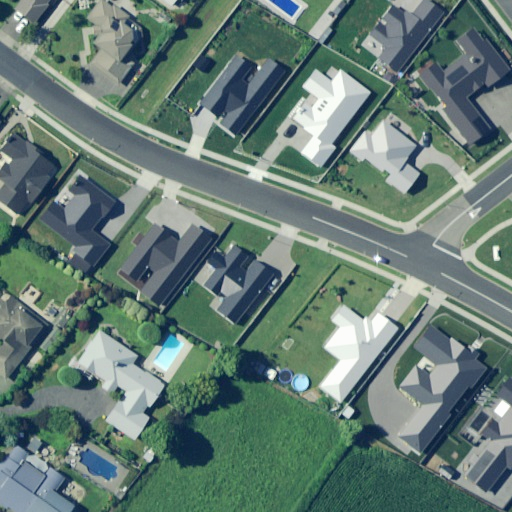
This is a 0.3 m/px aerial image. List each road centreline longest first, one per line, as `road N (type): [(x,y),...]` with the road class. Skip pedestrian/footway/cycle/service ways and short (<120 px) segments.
road 1 (residential): [(425,264),(132,145),(0,52)]
road 2 (residential): [(425,264),(451,223),(511,176)]
